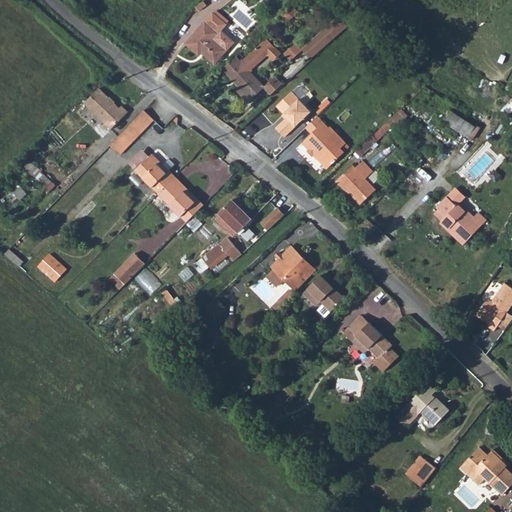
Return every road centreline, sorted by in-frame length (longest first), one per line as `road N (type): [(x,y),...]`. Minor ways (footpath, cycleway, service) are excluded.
road 1 (residential): [(307,203),(50,0)]
road 2 (residential): [(511,395),(307,203)]
road 3 (residential): [(154,334),(307,203)]
